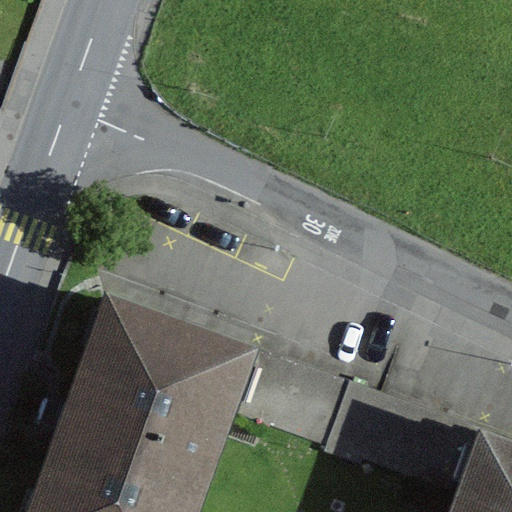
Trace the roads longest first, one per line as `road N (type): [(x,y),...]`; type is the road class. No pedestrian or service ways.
road 1 (residential): [(68,103),(511,309)]
road 2 (primary): [(68,103),(0,290)]
